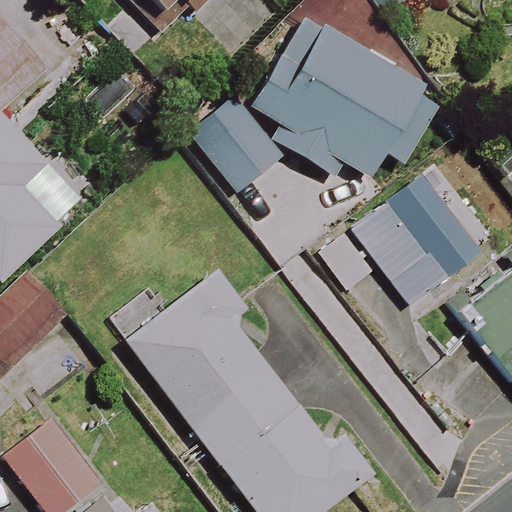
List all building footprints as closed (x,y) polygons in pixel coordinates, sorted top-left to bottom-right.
[(210,0),(122,0),(155,32),(182,4),(194,16),(210,0)] [(402,0),(362,0),(376,19),(402,0)] [(437,104),(302,22),(278,61),(248,111),(275,128),(268,141),(329,178),(336,167),(361,182),(378,154),(399,166),(437,104)] [(46,73),(0,23),(0,115),(0,116),(46,73)] [(263,153),(223,108),(198,130),(239,175),(263,153)] [(41,165),(0,121),(0,280),(57,227),(19,187),(41,165)] [(479,250),(418,172),(345,229),(406,307),(479,250)] [(368,273),(339,237),(315,255),(343,292),(368,273)] [(511,271),(456,316),(511,387),(511,271)] [(240,311),(211,274),(120,344),(248,511),(319,511),(366,476),(333,434),(320,444),(226,322),(240,311)] [(0,374),(63,319),(26,277),(0,299),(0,374)] [(57,511),(99,482),(49,415),(0,450),(0,459),(39,511),(57,511)] [(101,511),(95,503),(82,511),(101,511)]
